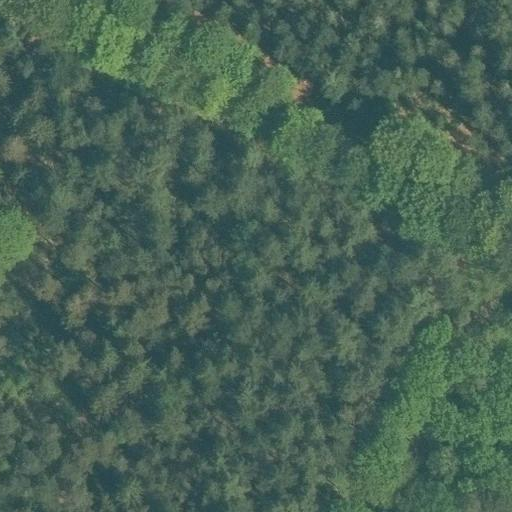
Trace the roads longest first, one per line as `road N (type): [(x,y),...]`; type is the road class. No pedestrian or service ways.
road 1 (track): [(57,0),(511,239)]
road 2 (track): [(395,511),(511,269)]
